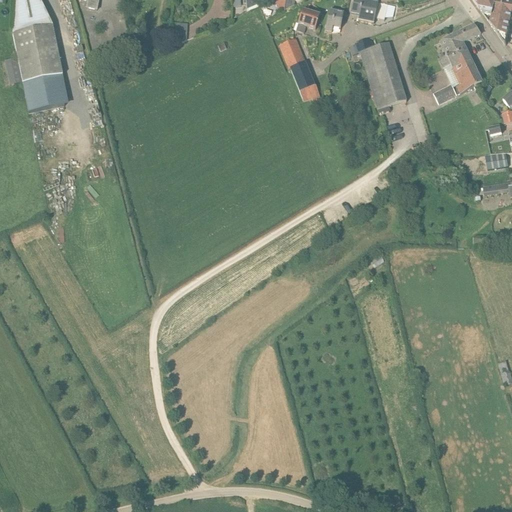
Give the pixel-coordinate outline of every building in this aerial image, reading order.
[(14,0),(12,35),(28,114),(68,106),(51,26),(39,0),(14,0)] [(79,0),(79,2),(86,3),(85,9),(97,11),(99,0),(79,0)] [(245,0),(246,12),(260,6),(259,0),(245,0)] [(303,1),(303,0),(283,0),(284,12),(294,6),(295,3),(299,3),(303,1)] [(387,6),(377,4),(377,5),(369,4),(369,2),(359,0),(353,0),(350,14),(358,15),(357,22),(373,25),(374,20),(384,22),(387,6)] [(490,25),(498,37),(505,46),(506,46),(510,24),(511,24),(511,2),(499,0),(472,0),(479,10),(480,10),(483,16),(484,16),(490,25)] [(295,28),(297,28),(295,34),(304,36),(306,29),(315,32),(319,18),(302,12),(298,25),(296,25),(295,28)] [(340,32),(344,15),(329,12),(324,35),(333,37),(334,31),(340,32)] [(173,24),(172,48),(186,41),(187,25),(173,24)] [(467,42),(481,35),(474,25),(462,31),(467,42)] [(451,66),(454,73),(456,72),(473,64),(463,44),(467,42),(462,31),(439,43),(446,57),(439,61),(443,70),(451,66)] [(306,63),(302,64),(293,42),(279,47),(287,70),(289,69),(303,103),(311,100),(312,102),(320,99),(315,88),(306,63)] [(220,54),(226,50),(223,43),(217,46),(220,54)] [(359,45),(355,46),(358,54),(361,54),(360,53),(373,49),(371,43),(369,44),(359,47),(359,45)] [(377,110),(406,103),(388,44),(373,49),(360,53),(361,54),(377,110)] [(355,46),(350,48),(352,56),(358,54),(355,46)] [(15,85),(22,84),(17,59),(10,61),(15,85)] [(460,95),(462,94),(482,84),(473,64),(456,72),(454,73),(460,86),(457,88),(460,95)] [(456,96),(451,86),(435,94),(440,104),(456,96)] [(511,93),(503,100),(508,107),(511,104),(511,93)] [(501,134),(500,128),(489,130),(490,137),(501,134)] [(488,172),(508,169),(506,155),(485,157),(488,172)] [(511,181),(508,182),(508,184),(483,188),(484,197),(509,193),(510,199),(511,198),(511,181)] [(511,377),(507,362),(499,364),(506,386),(511,384),(511,377)]
